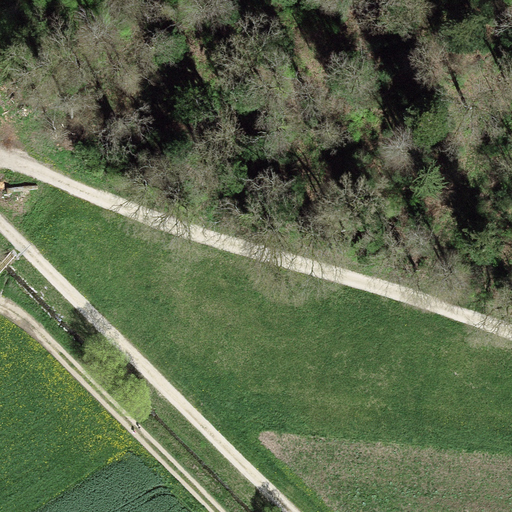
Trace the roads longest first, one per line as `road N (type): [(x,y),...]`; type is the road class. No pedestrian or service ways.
road 1 (track): [(0,156),(116,207),(511,334)]
road 2 (track): [(24,248),(288,511)]
road 3 (track): [(0,305),(28,323),(217,511)]
